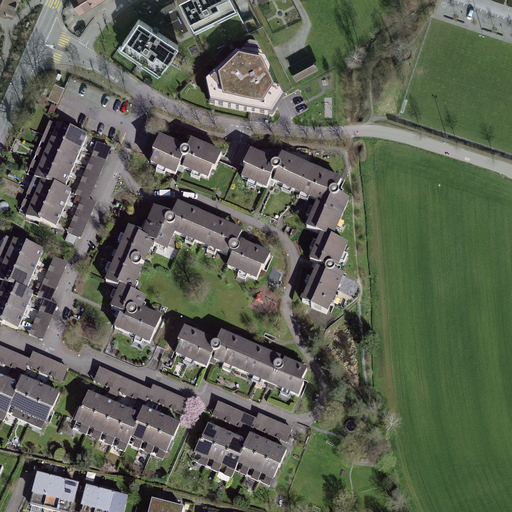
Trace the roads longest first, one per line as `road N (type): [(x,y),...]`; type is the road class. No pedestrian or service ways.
road 1 (residential): [(126,151),(49,345),(292,419),(308,419),(324,395),(290,319),(294,252),(282,236),(190,194),(146,195),(126,174)]
road 2 (residential): [(149,94),(242,129),(342,132)]
road 3 (unclassified): [(511,170),(395,133),(342,132)]
